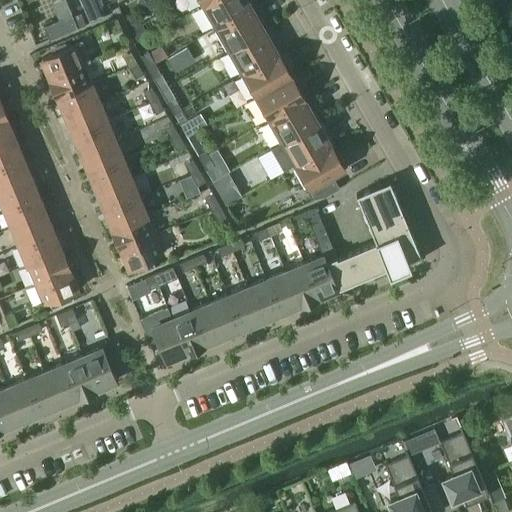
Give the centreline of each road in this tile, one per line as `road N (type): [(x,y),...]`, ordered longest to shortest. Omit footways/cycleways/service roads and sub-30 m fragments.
road 1 (residential): [(152,404),(428,288),(448,265),(450,253),(303,0)]
road 2 (secondary): [(386,0),(511,206)]
road 3 (tertiary): [(173,453),(378,367)]
road 4 (residential): [(0,466),(152,404)]
road 5 (secondary): [(511,137),(435,0)]
road 6 (tertiary): [(511,291),(378,367)]
road 7 (tertiary): [(33,511),(173,453)]
road 8 (tertiary): [(378,367),(419,362),(511,327)]
